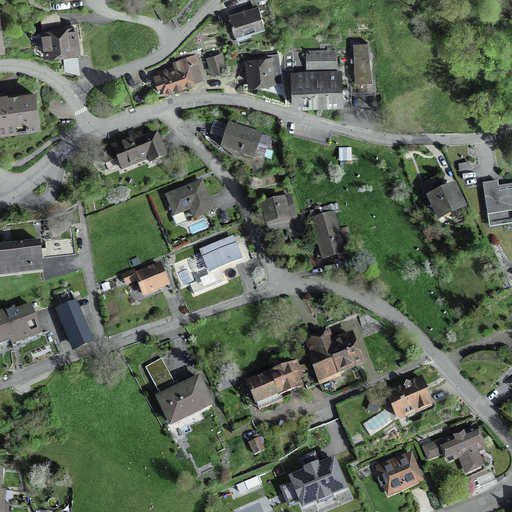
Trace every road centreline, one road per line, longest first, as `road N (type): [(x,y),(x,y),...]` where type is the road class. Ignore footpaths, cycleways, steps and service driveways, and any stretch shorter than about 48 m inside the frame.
road 1 (residential): [(511,124),(485,137),(397,139),(222,99),(161,106)]
road 2 (residential): [(0,385),(279,287)]
road 3 (residential): [(511,442),(394,316),(333,287),(279,287)]
road 4 (residential): [(161,106),(236,191),(279,287)]
road 5 (residential): [(71,94),(155,58),(215,0)]
